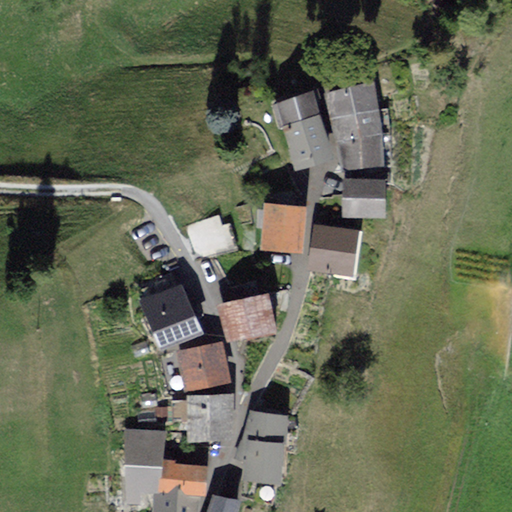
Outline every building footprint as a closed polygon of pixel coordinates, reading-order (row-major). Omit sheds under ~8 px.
[(370,84),(330,91),(334,116),(374,108),(370,84)] [(310,92),(278,103),(284,123),(317,113),(310,92)] [(334,116),(338,138),(379,131),(374,108),(334,116)] [(331,155),(317,113),(284,123),(299,166),(331,155)] [(384,160),(379,131),(338,138),(343,167),(384,160)] [(383,179),(346,179),(346,213),(383,213),(383,179)] [(303,207),(266,205),(265,246),(301,248),(303,207)] [(188,218),(199,247),(231,235),(221,206),(188,218)] [(357,232),(319,227),(314,267),(351,272),(357,232)] [(198,331),(180,286),(145,300),(163,345),(198,331)] [(267,296),(224,304),(231,337),(273,328),(267,296)] [(218,344),(179,352),(187,387),(226,379),(218,344)] [(228,395),(190,396),(191,436),(229,435),(228,395)] [(253,413),(242,457),(248,458),(247,476),(279,478),(281,443),(284,443),(286,415),(253,413)] [(202,492),(204,467),(160,464),(162,432),(131,430),(127,501),(138,501),(139,490),(157,491),(155,511),(195,511),(197,492),(202,492)] [(216,495),(209,511),(233,511),(236,499),(216,495)]
